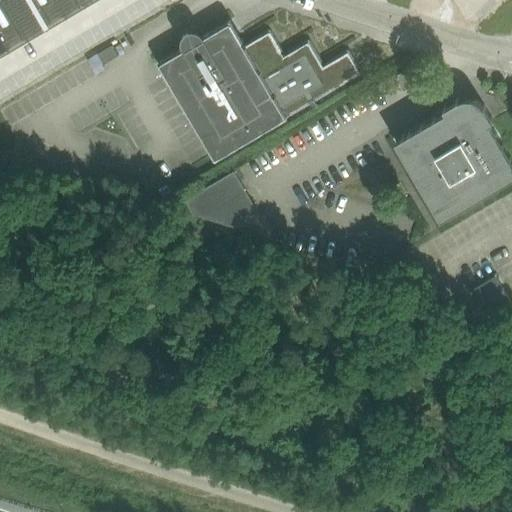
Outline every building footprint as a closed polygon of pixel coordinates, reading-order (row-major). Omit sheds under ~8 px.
[(0,0),(0,53),(91,0),(0,0)] [(185,47),(179,51),(160,62),(171,81),(216,157),(361,72),(348,51),(324,66),(309,41),(284,55),(270,31),(245,45),(230,21),(205,35),(202,30),(196,27),(190,28),(185,31),(182,36),(182,42),(185,47)] [(441,217),(501,182),(511,175),(511,160),(490,122),(494,120),(485,104),(480,99),(473,96),(466,95),(459,98),(444,107),(446,111),(397,140),(406,157),(441,217)] [(235,170),(185,199),(189,209),(236,224),(256,207),(235,170)] [(476,289),(488,310),(490,312),(510,300),(497,276),(476,289)]
